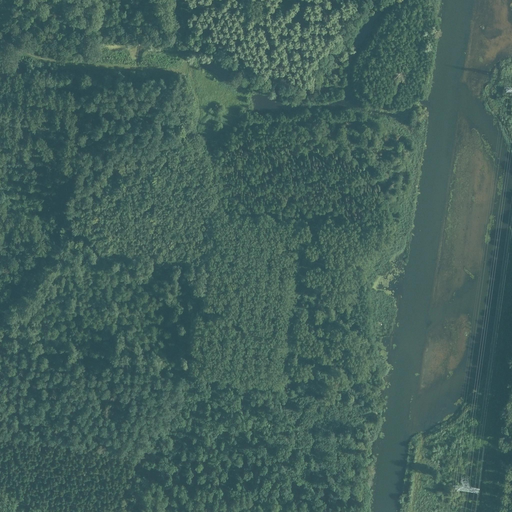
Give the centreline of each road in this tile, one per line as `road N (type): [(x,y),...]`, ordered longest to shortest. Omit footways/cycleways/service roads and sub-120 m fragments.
road 1 (track): [(0,304),(60,215),(100,177),(165,123),(198,123),(202,102),(189,62)]
road 2 (track): [(189,62),(101,63),(35,53),(0,36)]
